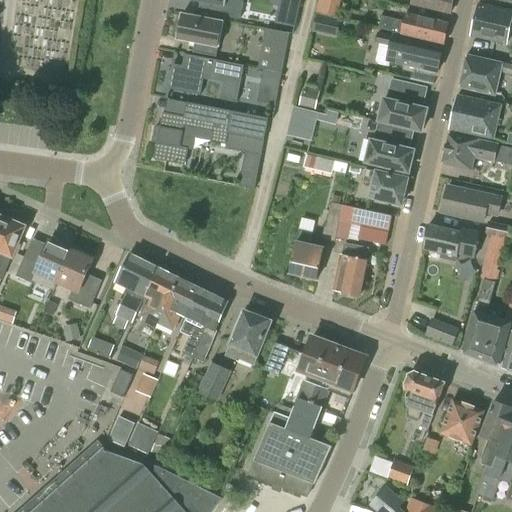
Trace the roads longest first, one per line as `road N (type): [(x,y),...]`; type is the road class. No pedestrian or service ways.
road 1 (residential): [(469,0),(388,343)]
road 2 (residential): [(110,182),(129,232),(388,343)]
road 3 (unknown): [(245,282),(311,0)]
road 4 (residential): [(110,182),(147,0)]
road 5 (residential): [(317,511),(388,343)]
road 6 (residential): [(511,391),(388,343)]
